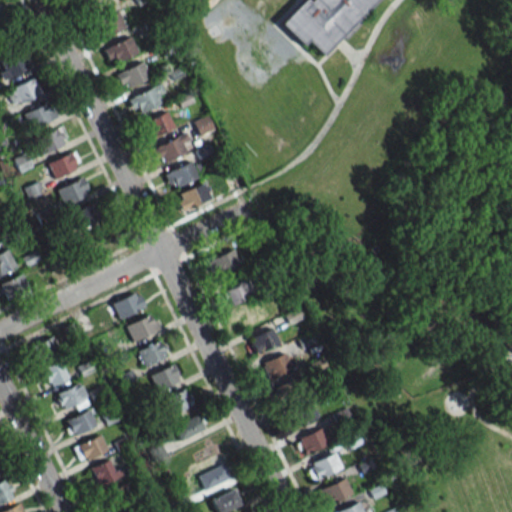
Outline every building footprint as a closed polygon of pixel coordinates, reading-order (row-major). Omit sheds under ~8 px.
[(113,0),(89,0),(94,9),(113,0)] [(372,0),(336,37),(321,53),(306,38),(300,45),(278,23),(301,0),(305,0),(306,1),(306,0),(372,0)] [(126,26),(118,10),(93,21),(100,38),(126,26)] [(100,48),(107,64),(134,52),(127,36),(100,48)] [(119,88),(146,77),(140,61),(112,73),(119,88)] [(13,108),(38,91),(28,76),(3,93),(13,108)] [(125,97),(131,113),(164,100),(158,84),(125,97)] [(54,115),(46,100),(20,114),(28,129),(54,115)] [(140,121),(148,137),(171,127),(164,110),(140,121)] [(64,142),(56,127),(32,139),(39,154),(64,142)] [(149,147),(155,163),(189,149),(182,133),(149,147)] [(44,160),(49,177),(77,168),(72,151),(44,160)] [(29,167),(25,154),(12,158),(16,171),(29,167)] [(161,174),(169,189),(200,173),(192,157),(161,174)] [(87,192),(79,176),(54,190),(62,205),(87,192)] [(171,195),(178,210),(206,198),(199,183),(171,195)] [(96,223),(92,204),(70,209),(75,228),(96,223)] [(102,227),(80,242),(89,255),(111,240),(102,227)] [(204,259),(210,276),(238,267),(232,249),(204,259)] [(0,280),(0,292),(2,296),(25,287),(20,273),(0,280)] [(246,298),(240,282),(222,289),(227,304),(246,298)] [(109,303),(118,319),(142,306),(133,290),(109,303)] [(233,315),(241,331),(265,319),(257,304),(233,315)] [(122,325),(129,340),(154,329),(147,313),(122,325)] [(253,354),(276,343),(269,327),(246,338),(253,354)] [(31,344),(38,361),(57,352),(49,336),(31,344)] [(133,350),(140,367),(165,355),(157,339),(133,350)] [(263,361),(272,379),(289,371),(281,353),(263,361)] [(66,376),(57,359),(37,370),(46,386),(66,376)] [(146,374),(153,390),(177,380),(169,364),(146,374)] [(84,405),(77,384),(52,392),(58,413),(69,410),(69,409),(84,405)] [(161,398),(169,413),(192,403),(185,387),(161,398)] [(289,428),(315,416),(308,400),(281,412),(289,428)] [(61,421),(68,435),(92,423),(85,409),(61,421)] [(176,439),(201,429),(195,415),(171,424),(176,439)] [(292,439),(300,455),(325,442),(318,427),(292,439)] [(70,447),(78,462),(105,449),(97,433),(70,447)] [(216,452),(209,438),(177,454),(184,468),(216,452)] [(337,468),(330,452),(303,465),(311,480),(337,468)] [(86,468),(95,486),(119,475),(110,457),(86,468)] [(195,475),(201,489),(227,478),(221,464),(195,475)] [(349,492),(341,477),(316,490),(324,505),(349,492)] [(130,498),(123,483),(105,491),(113,507),(130,498)] [(207,500),(213,511),(220,511),(242,501),(234,486),(207,500)] [(332,511),(360,511),(356,501),(332,511)] [(0,509),(0,511),(21,511),(17,503),(0,509)]
